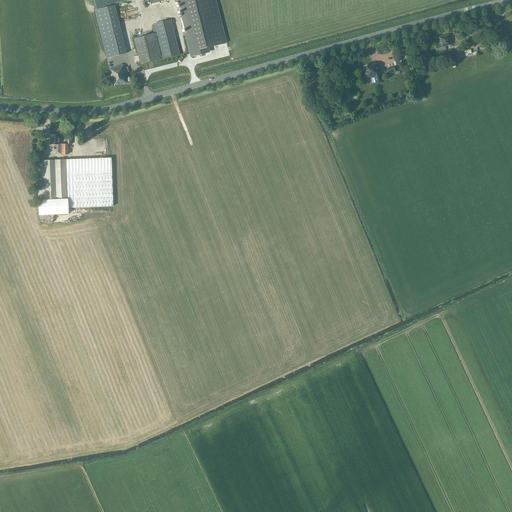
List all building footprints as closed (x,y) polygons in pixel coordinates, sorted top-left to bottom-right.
[(226,43),(215,0),(181,0),(190,33),(185,34),(191,57),(207,53),(206,48),(226,43)] [(115,5),(95,10),(107,58),(127,53),(115,5)] [(180,55),(171,19),(155,24),(157,33),(156,34),(155,33),(134,39),(141,64),(180,55)] [(435,42),(437,49),(438,53),(446,51),(445,47),(449,46),(449,45),(451,44),(449,35),(439,37),(440,41),(435,42)] [(374,64),(374,63),(363,66),(367,79),(375,77),(376,82),(382,81),(377,63),(374,64)] [(114,69),(109,70),(113,86),(127,83),(123,66),(122,66),(122,65),(121,65),(121,66),(113,68),(114,69)] [(317,83),(305,87),(308,99),(323,95),(321,87),(326,85),(323,76),(316,78),(317,83)] [(53,146),(58,146),(58,152),(62,154),(71,154),(71,144),(59,144),(59,135),(50,135),(50,144),(54,144),(53,146)] [(44,160),(44,156),(36,157),(38,200),(45,200),(44,160)] [(66,159),(44,160),(45,200),(68,199),(66,159)] [(85,159),(72,159),(74,208),(87,207),(85,159)] [(68,214),(68,199),(45,200),(38,200),(38,215),(68,214)]
